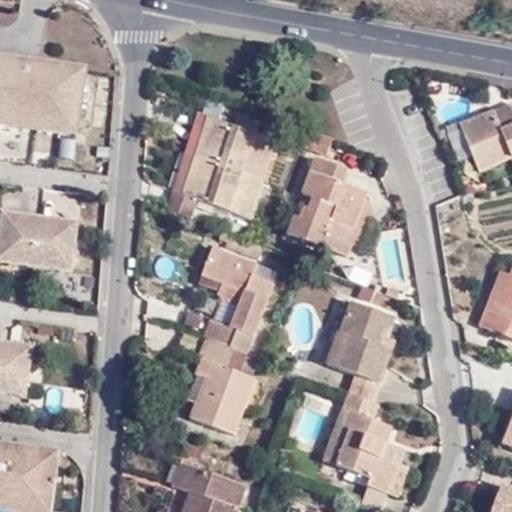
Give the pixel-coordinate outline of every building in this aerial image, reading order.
[(0,54),(0,121),(18,124),(19,115),(44,119),(43,128),(66,130),(67,121),(86,124),(93,67),(46,61),(45,68),(25,65),(26,58),(0,54)] [(46,61),(26,58),(25,65),(45,68),(46,61)] [(511,102),(495,110),(504,129),(511,125),(511,102)] [(511,125),(504,129),(495,110),(462,124),(483,171),(511,158),(511,125)] [(217,118),(205,113),(190,153),(177,190),(188,194),(216,119),(217,118)] [(44,119),(19,115),(18,124),(43,128),(44,119)] [(240,116),(236,126),(256,134),(260,123),(240,116)] [(253,221),(268,183),(283,144),(256,134),(236,126),(216,119),(188,194),(253,221)] [(86,124),(67,121),(66,130),(84,133),(86,124)] [(329,150),(333,138),(310,129),(305,141),(329,150)] [(330,238),(354,248),(355,245),(362,230),(357,229),(364,214),(371,195),(347,186),(352,173),(318,159),(305,193),(318,198),(310,221),(297,216),(290,235),(326,250),(330,238)] [(477,200),(480,223),(511,220),(509,197),(477,200)] [(0,262),(36,267),(42,216),(3,211),(0,233),(0,262)] [(362,230),(355,245),(358,246),(370,216),(364,214),(357,229),(362,230)] [(82,221),(42,216),(36,267),(75,271),(82,221)] [(268,248),(235,235),(229,248),(263,261),(268,248)] [(330,238),(326,250),(350,259),(354,248),(330,238)] [(262,266),(218,248),(208,276),(229,283),(223,298),(227,300),(213,338),(254,354),(278,285),(258,277),(262,266)] [(262,266),(258,277),(278,285),(282,273),(262,266)] [(499,299),(485,333),(511,343),(511,339),(511,269),(508,279),(499,275),(491,296),(499,299)] [(390,284),(385,294),(398,298),(402,289),(390,284)] [(491,296),(476,330),(485,333),(499,299),(491,296)] [(399,320),(357,305),(345,337),(356,340),(344,371),(360,376),(383,385),(396,351),(389,349),(399,320)] [(342,345),(334,367),(344,371),(356,340),(345,337),(342,345)] [(263,378),(256,376),(247,372),(252,357),(254,354),(213,338),(206,356),(210,357),(204,373),(211,375),(216,378),(207,402),(202,400),(197,416),(242,433),(263,378)] [(35,346),(0,341),(0,391),(29,395),(35,346)] [(252,357),(247,372),(256,376),(261,360),(252,357)] [(216,378),(211,375),(202,400),(207,402),(216,378)] [(354,392),(362,396),(377,401),(383,385),(360,376),(354,392)] [(390,406),(377,401),(362,396),(356,411),(362,414),(356,429),(361,431),(347,466),(381,480),(378,486),(398,494),(408,466),(400,463),(406,448),(397,445),(390,442),(396,425),(384,421),(390,406)] [(356,411),(336,462),(347,466),(361,431),(356,429),(362,414),(356,411)] [(396,425),(390,442),(397,445),(404,429),(396,425)] [(0,498),(18,500),(17,511),(28,511),(33,511),(35,502),(58,504),(65,448),(24,443),(23,453),(5,451),(6,441),(0,439),(0,498)] [(23,453),(24,443),(6,441),(5,451),(23,453)] [(400,463),(408,466),(414,451),(406,448),(400,463)] [(186,462),(181,459),(174,478),(179,480),(177,482),(186,486),(196,463),(187,459),(186,462)] [(241,511),(252,485),(196,463),(186,486),(197,490),(188,511),(241,511)] [(408,466),(398,494),(407,498),(418,471),(408,466)] [(511,511),(511,493),(503,511),(511,511)] [(0,498),(0,508),(17,511),(18,500),(0,498)] [(35,502),(33,511),(56,511),(58,504),(35,502)]
